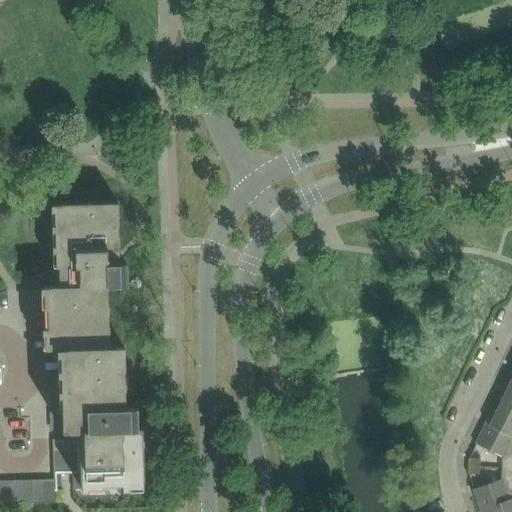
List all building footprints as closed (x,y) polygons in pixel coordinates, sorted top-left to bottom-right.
[(118,204),(62,206),(65,307),(52,308),(54,350),(68,350),(71,414),(84,414),(85,432),(80,432),(80,438),(54,439),(55,475),(82,474),(82,482),(144,480),(142,428),(138,428),(137,407),(120,408),(119,369),(125,369),(124,346),(110,347),(110,326),(103,326),(102,287),(128,287),(127,264),(114,265),(113,226),(119,226),(118,204)] [(511,411),(511,388),(508,386),(499,405),(511,411)] [(511,434),(511,411),(499,405),(490,424),(511,434)] [(511,434),(490,424),(486,422),(476,444),(502,456),(502,468),(511,468),(511,434)] [(481,459),(469,458),(468,466),(480,467),(481,459)] [(480,475),(480,467),(468,466),(468,474),(480,475)] [(511,468),(502,468),(501,479),(473,489),(481,511),(485,510),(511,500),(511,468)] [(0,504),(55,503),(54,480),(0,481),(0,504)] [(511,511),(511,500),(485,510),(485,511),(511,511)]
